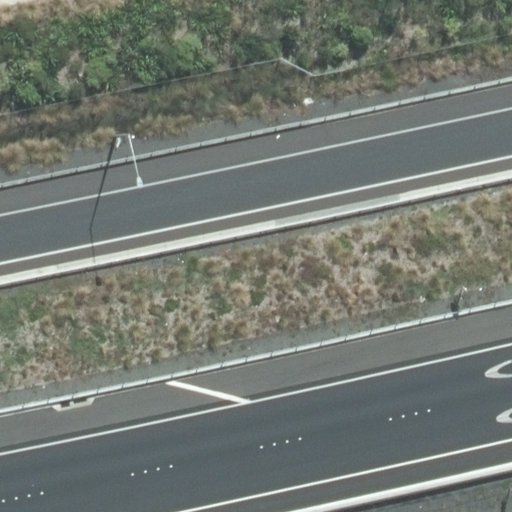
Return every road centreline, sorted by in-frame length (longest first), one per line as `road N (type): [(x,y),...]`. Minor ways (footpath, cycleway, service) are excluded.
road 1 (motorway): [(0,500),(511,394)]
road 2 (motorway): [(0,235),(511,132)]
